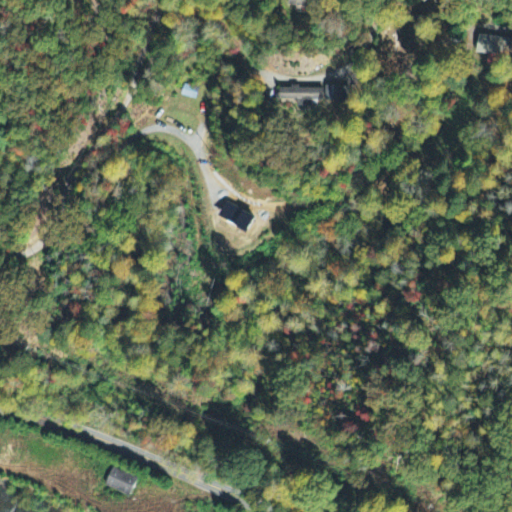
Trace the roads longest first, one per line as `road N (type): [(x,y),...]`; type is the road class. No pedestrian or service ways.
road 1 (residential): [(0,256),(31,249),(317,99),(373,0)]
road 2 (tertiary): [(271,511),(124,448),(0,406)]
